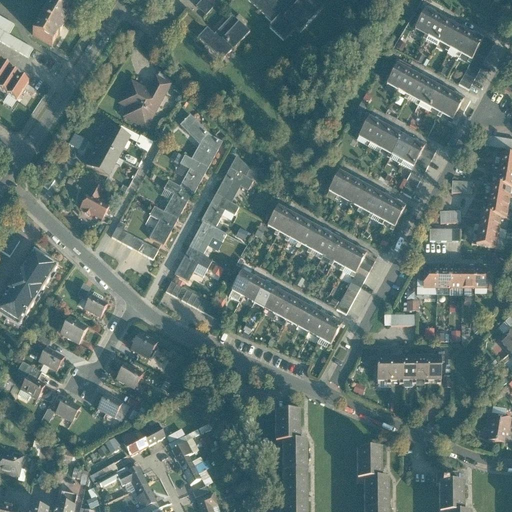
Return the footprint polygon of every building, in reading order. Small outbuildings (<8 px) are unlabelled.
[(50,0),(47,6),(68,19),(79,0),(50,0)] [(213,7),(204,0),(202,0),(195,9),(205,17),(213,7)] [(269,0),(245,0),(272,24),(269,28),(285,43),(295,32),(299,35),(323,10),(311,0),(279,0),(275,5),(269,0)] [(29,35),(50,48),(68,19),(47,6),(29,35)] [(414,31),(428,39),(439,19),(426,11),(414,31)] [(9,36),(15,24),(0,16),(0,41),(29,57),(34,49),(9,36)] [(198,40),(221,63),(249,34),(231,19),(213,37),(207,31),(198,40)] [(450,25),(439,19),(428,39),(439,45),(450,25)] [(462,32),(450,25),(439,45),(450,52),(462,32)] [(473,38),(462,32),(450,52),(462,58),(473,38)] [(483,44),(473,38),(462,58),(472,64),(483,44)] [(485,40),(483,44),(472,64),(459,87),(469,92),(495,45),(485,40)] [(0,87),(10,73),(11,71),(0,63),(0,87)] [(386,87),(397,93),(409,74),(397,67),(386,87)] [(0,87),(0,92),(6,96),(18,78),(10,73),(0,87)] [(420,80),(409,74),(397,93),(408,100),(420,80)] [(18,78),(6,96),(16,103),(28,85),(18,78)] [(129,82),(116,106),(126,112),(122,120),(146,133),(171,86),(155,78),(147,92),(129,82)] [(431,86),(420,80),(408,100),(420,105),(431,86)] [(443,92),(431,86),(420,105),(432,111),(443,92)] [(453,98),(443,92),(432,111),(442,118),(453,98)] [(464,104),(453,98),(442,118),(453,124),(464,104)] [(207,171),(222,145),(210,139),(189,118),(179,128),(199,148),(191,162),(207,171)] [(358,141),(369,147),(381,127),(369,121),(358,141)] [(392,133),(381,127),(369,147),(380,153),(392,133)] [(95,149),(118,161),(130,141),(105,128),(95,149)] [(402,139),(392,133),(380,153),(392,159),(402,139)] [(511,142),(480,137),(478,147),(511,153),(511,142)] [(414,145),(402,139),(392,159),(402,165),(414,145)] [(425,151),(414,145),(402,165),(414,171),(425,151)] [(427,148),(425,151),(414,171),(400,195),(411,200),(436,153),(427,148)] [(118,161),(95,149),(84,169),(108,181),(118,161)] [(511,159),(498,157),(496,168),(511,170),(511,159)] [(207,171),(191,162),(185,159),(180,168),(189,172),(179,190),(191,197),(193,198),(207,171)] [(236,160),(215,198),(231,206),(239,190),(247,194),(253,184),(245,180),(249,172),(236,160)] [(511,170),(496,168),(494,178),(511,181),(511,170)] [(328,195),(339,202),(350,182),(339,175),(328,195)] [(511,181),(494,178),(493,188),(510,191),(511,191),(511,181)] [(350,182),(339,202),(350,208),(362,188),(350,182)] [(472,185),(451,183),(451,195),(471,196),(472,185)] [(163,215),(177,222),(191,197),(179,190),(168,184),(163,192),(173,198),(163,215)] [(486,197),(508,200),(510,191),(493,188),(487,187),(486,197)] [(373,194),(362,188),(350,208),(362,214),(373,194)] [(384,200),(373,194),(362,214),(373,219),(384,200)] [(101,223),(109,209),(88,197),(79,211),(101,223)] [(486,197),(485,207),(506,211),(508,200),(486,197)] [(201,225),(203,225),(215,232),(224,213),(234,219),(238,210),(231,206),(215,198),(201,225)] [(395,206),(384,200),(373,219),(384,226),(395,206)] [(406,212),(395,206),(384,226),(395,232),(406,212)] [(485,207),(483,218),(499,220),(505,221),(506,211),(485,207)] [(149,242),(162,249),(177,222),(163,215),(154,209),(149,219),(158,224),(149,242)] [(288,217),(277,210),(267,229),(278,235),(288,217)] [(460,214),(438,214),(439,227),(461,226),(460,214)] [(299,223),(288,217),(278,235),(289,241),(299,223)] [(476,228),(498,231),(499,220),(483,218),(478,217),(476,228)] [(310,228),(299,223),(289,241),(300,247),(310,228)] [(203,225),(188,252),(202,259),(212,241),(221,246),(226,238),(215,232),(203,225)] [(321,234),(310,228),(300,247),(311,253),(321,234)] [(476,228),(475,237),(496,240),(498,231),(476,228)] [(158,253),(116,231),(111,240),(152,263),(158,253)] [(458,232),(428,232),(428,244),(458,244),(458,232)] [(333,241),(321,234),(311,253),(322,259),(333,241)] [(0,250),(0,251),(10,258),(20,243),(10,236),(0,250)] [(496,240),(475,237),(473,249),(495,252),(496,240)] [(343,246),(333,241),(322,259),(333,265),(343,246)] [(354,252),(343,246),(333,265),(344,271),(354,252)] [(60,267),(31,249),(0,300),(0,315),(22,328),(60,267)] [(188,252),(174,278),(188,285),(198,268),(207,273),(212,264),(202,259),(188,252)] [(365,258),(354,252),(344,271),(355,277),(365,258)] [(367,254),(365,258),(355,277),(337,313),(346,318),(378,260),(367,254)] [(216,267),(212,273),(220,278),(224,272),(216,267)] [(421,293),(435,293),(436,272),(421,272),(421,293)] [(449,272),(436,272),(435,293),(449,293),(449,272)] [(462,273),(449,272),(449,293),(462,294),(462,273)] [(474,273),(462,273),(462,294),(474,294),(474,273)] [(487,273),(474,273),(474,294),(487,294),(487,273)] [(253,281),(241,275),(230,295),(242,301),(253,281)] [(264,288),(253,281),(242,301),(253,307),(264,288)] [(86,299),(91,289),(84,285),(79,296),(86,299)] [(218,311),(171,285),(165,295),(213,321),(218,311)] [(274,294),(264,288),(253,307),(263,313),(274,294)] [(285,300),(274,294),(263,313),(274,319),(285,300)] [(109,305),(93,297),(86,311),(102,319),(109,305)] [(297,306),(285,300),(274,319),(286,326),(297,306)] [(407,312),(419,312),(419,302),(407,302),(407,312)] [(308,312),(297,306),(286,326),(297,332),(308,312)] [(319,318),(308,312),(297,332),(308,338),(319,318)] [(329,324),(319,318),(308,338),(318,344),(329,324)] [(414,318),(383,318),(383,329),(414,329),(414,318)] [(88,329),(70,320),(61,336),(80,346),(88,329)] [(340,330),(329,324),(318,344),(329,350),(340,330)] [(425,330),(425,340),(434,340),(434,330),(425,330)] [(460,343),(460,332),(451,332),(451,343),(460,343)] [(509,356),(511,352),(511,332),(499,344),(509,356)] [(159,344),(141,334),(132,351),(151,361),(159,344)] [(53,341),(41,335),(37,342),(49,348),(53,341)] [(65,359),(47,349),(40,364),(58,373),(65,359)] [(389,361),(376,361),(376,387),(389,387),(389,361)] [(401,361),(389,361),(389,387),(402,387),(401,361)] [(416,361),(401,361),(402,387),(416,387),(416,361)] [(428,361),(416,361),(416,387),(428,387),(428,361)] [(441,361),(428,361),(428,387),(441,386),(441,361)] [(144,377),(125,367),(117,382),(136,392),(144,377)] [(46,386),(29,376),(21,392),(38,401),(46,386)] [(353,393),(363,395),(365,387),(355,385),(353,393)] [(124,407),(106,398),(98,412),(116,422),(124,407)] [(82,409),(65,399),(56,415),(73,424),(82,409)] [(137,412),(141,405),(130,399),(126,407),(137,412)] [(48,427),(55,414),(48,410),(41,423),(48,427)] [(282,443),(301,443),(300,414),(276,414),(276,444),(282,443)] [(488,432),(486,442),(503,444),(505,435),(508,435),(511,419),(488,415),(486,432),(488,432)] [(149,432),(143,436),(149,448),(167,439),(159,425),(148,430),(149,432)] [(124,445),(131,458),(149,448),(143,436),(136,439),(132,432),(122,438),(126,444),(124,445)] [(116,438),(105,444),(110,455),(122,450),(116,438)] [(172,452),(181,469),(194,462),(191,456),(194,455),(188,443),(172,452)] [(282,443),(283,472),(308,472),(307,443),(301,443),(282,443)] [(358,483),(365,483),(383,483),(383,452),(358,452),(358,483)] [(0,454),(0,474),(0,473),(11,476),(11,477),(19,480),(21,471),(23,471),(25,462),(23,461),(23,459),(0,454)] [(194,462),(181,469),(191,487),(203,480),(194,462)] [(137,469),(126,475),(130,483),(135,492),(146,486),(137,469)] [(283,472),(283,502),(308,502),(308,472),(283,472)] [(466,511),(466,484),(460,484),(460,474),(437,474),(437,485),(440,485),(440,511),(466,511)] [(365,483),(365,511),(390,511),(390,483),(383,483),(365,483)] [(137,505),(124,511),(138,511),(140,511),(139,511),(155,504),(146,486),(135,492),(130,495),(133,501),(134,501),(137,505)] [(91,509),(100,506),(95,489),(89,491),(91,500),(88,501),(91,509)] [(197,501),(200,511),(215,511),(214,509),(220,507),(215,494),(197,501)] [(58,502),(55,511),(74,511),(76,506),(58,502)] [(283,502),(282,511),(307,511),(308,502),(283,502)]
